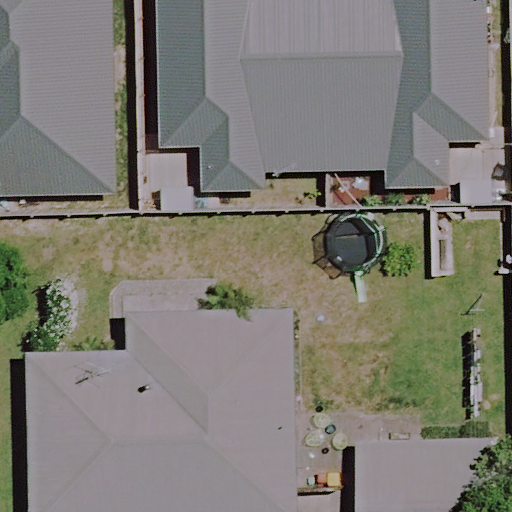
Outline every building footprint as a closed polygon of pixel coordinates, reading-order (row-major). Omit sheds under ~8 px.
[(354,98),(352,0),(29,0),(31,103),(354,98)] [(511,202),(511,130),(510,74),(385,77),(388,206),(511,202)] [(351,125),(287,126),(288,192),(352,191),(351,125)] [(303,511),(303,312),(133,313),(133,357),(40,358),(40,511),(303,511)] [(495,511),(497,446),(365,444),(363,511),(495,511)]
